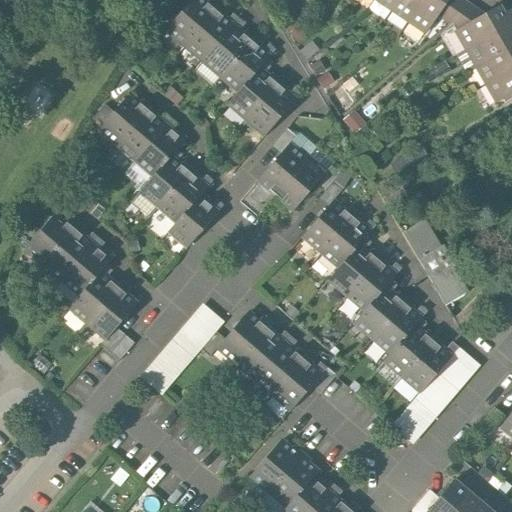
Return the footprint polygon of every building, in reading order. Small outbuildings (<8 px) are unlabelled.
[(191,0),(167,30),(186,45),(213,11),(199,0),(191,0)] [(372,0),(390,11),(397,0),(372,0)] [(397,0),(390,11),(406,22),(420,0),(397,0)] [(420,0),(406,22),(423,34),(435,16),(446,0),(420,0)] [(483,17),(457,0),(446,0),(435,16),(457,31),(483,17)] [(295,15),(288,7),(276,17),(283,25),(295,15)] [(467,49),(511,24),(511,10),(502,16),(498,9),(483,17),(457,31),(467,49)] [(232,26),(213,11),(186,45),(205,60),(232,26)] [(511,24),(467,49),(477,66),(511,46),(511,24)] [(251,41),(232,26),(205,60),(223,76),(251,41)] [(305,38),(295,26),(287,33),(297,45),(305,38)] [(270,57),(251,41),(223,76),(242,91),(256,73),(270,57)] [(311,44),(299,54),(304,60),(317,51),(311,44)] [(511,46),(477,66),(487,84),(511,69),(511,46)] [(511,92),(511,69),(487,84),(496,101),(511,92)] [(230,106),(248,121),(275,88),(256,73),(242,91),(230,106)] [(343,87),(348,94),(357,87),(352,81),(343,87)] [(163,94),(176,105),(182,98),(169,87),(163,94)] [(293,103),(275,88),(248,121),(266,135),(293,103)] [(99,131),(117,146),(148,110),(130,95),(115,113),(99,131)] [(411,114),(402,103),(388,114),(397,125),(411,114)] [(89,122),(99,131),(115,113),(104,104),(89,122)] [(117,146),(135,162),(166,126),(148,110),(117,146)] [(351,115),(340,125),(352,138),(363,128),(351,115)] [(183,141),(166,126),(135,162),(153,177),(170,157),(183,141)] [(281,154),(295,138),(287,130),(272,146),(281,154)] [(262,182),(277,196),(308,162),(292,148),(262,182)] [(427,159),(421,149),(390,167),(395,177),(427,159)] [(139,193),(158,209),(188,173),(170,157),(153,177),(139,193)] [(324,176),(308,162),(277,196),(293,210),(316,185),(324,176)] [(332,167),(324,176),(316,185),(325,193),(319,199),(327,206),(352,178),(343,170),(340,173),(332,167)] [(207,189),(188,173),(158,209),(177,225),(199,198),(207,189)] [(169,234),(187,249),(217,213),(199,198),(177,225),(169,234)] [(303,238),(321,253),(351,218),(333,203),(303,238)] [(94,212),(99,217),(106,209),(101,204),(94,212)] [(26,250),(44,265),(75,229),(57,214),(41,233),(26,250)] [(429,216),(404,231),(446,305),(471,291),(429,216)] [(369,234),(351,218),(321,253),(339,269),(360,245),(369,234)] [(116,222),(111,229),(116,233),(122,227),(116,222)] [(16,241),(26,250),(41,233),(31,224),(16,241)] [(44,265),(62,281),(93,245),(75,229),(44,265)] [(136,241),(128,243),(130,252),(138,250),(136,241)] [(111,261),(93,245),(62,281),(80,296),(101,272),(111,261)] [(329,280),(347,295),(377,260),(360,245),(339,269),(329,280)] [(395,275),(377,260),(347,295),(365,311),(385,287),(395,275)] [(71,306),(88,322),(118,287),(101,272),(80,296),(71,306)] [(136,303),(118,287),(88,322),(106,337),(115,327),(136,303)] [(355,323),(373,338),(403,303),(385,287),(365,311),(355,323)] [(421,319),(403,303),(373,338),(391,354),(415,326),(421,319)] [(163,395),(201,351),(217,332),(225,323),(203,304),(141,376),(163,395)] [(292,307),(286,313),(293,319),(299,313),(292,307)] [(218,350),(236,365),(264,332),(246,317),(226,340),(218,350)] [(384,362),(402,377),(432,341),(415,326),(391,354),(384,362)] [(134,344),(115,327),(106,337),(99,345),(118,362),(134,344)] [(210,359),(218,350),(226,340),(217,332),(201,351),(210,359)] [(236,365),(254,380),(282,347),(264,332),(236,365)] [(451,340),(442,350),(449,356),(419,392),(391,424),(410,441),(477,363),(451,340)] [(442,350),(432,341),(402,377),(419,392),(449,356),(442,350)] [(254,380),(272,396),(300,363),(282,347),(254,380)] [(42,372),(49,363),(38,354),(31,362),(42,372)] [(318,378),(300,363),(272,396),(290,411),(311,387),(318,378)] [(57,371),(52,366),(45,374),(50,379),(57,371)] [(326,369),(318,378),(311,387),(320,395),(335,377),(326,369)] [(347,387),(354,393),(359,388),(362,385),(354,378),(347,387)] [(363,391),(359,388),(354,393),(359,397),(363,391)] [(494,409),(479,427),(488,434),(503,416),(494,409)] [(511,412),(499,429),(511,438),(511,412)] [(253,476),(270,492),(300,457),(282,442),(253,476)] [(318,473),(300,457),(270,492),(288,507),(312,479),(318,473)] [(283,511),(314,511),(330,495),(312,479),(288,507),(283,511)] [(428,511),(458,511),(472,496),(455,481),(440,499),(428,511)] [(505,481),(499,487),(505,493),(511,486),(505,481)] [(428,511),(440,499),(430,490),(410,511),(428,511)] [(345,511),(348,510),(330,495),(314,511),(345,511)] [(458,511),(488,511),(490,511),(472,496),(458,511)]
